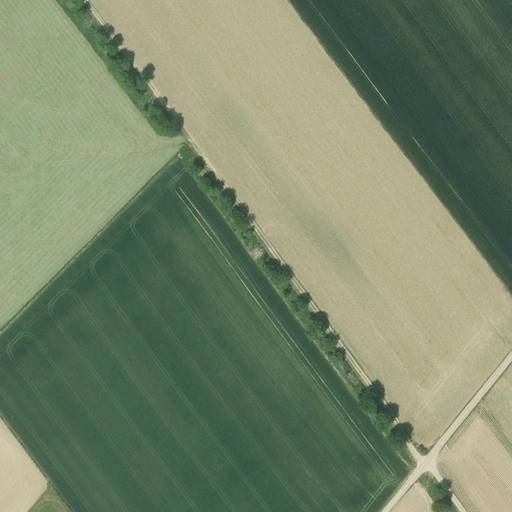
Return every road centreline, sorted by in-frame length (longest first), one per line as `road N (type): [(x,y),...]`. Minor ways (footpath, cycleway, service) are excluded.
road 1 (track): [(84,0),(425,463)]
road 2 (unclassified): [(385,511),(511,355)]
